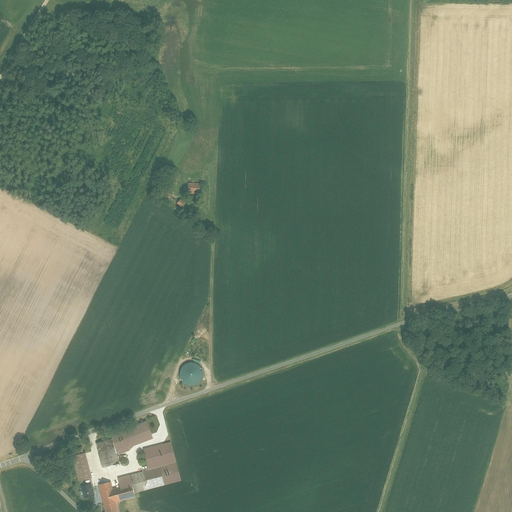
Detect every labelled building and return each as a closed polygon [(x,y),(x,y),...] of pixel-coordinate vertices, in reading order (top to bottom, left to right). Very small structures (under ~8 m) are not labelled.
[(188,194),(199,194),(200,184),(188,183),(188,194)] [(183,364),(183,385),(202,385),(202,364),(183,364)] [(132,443),(133,441),(134,438),(133,436),(131,434),(129,432),(126,432),(124,433),(122,434),(120,437),(120,439),(121,442),(122,444),(125,445),(127,446),(130,445),(132,443)] [(84,481),(92,479),(85,450),(72,453),(79,482),(84,481)] [(151,470),(130,475),(133,485),(135,494),(138,493),(165,486),(161,467),(151,470)] [(123,488),(133,485),(130,475),(130,474),(120,477),(123,488)] [(111,482),(99,485),(105,511),(119,511),(117,503),(136,498),(135,494),(133,485),(123,488),(114,490),(111,482)] [(85,498),(93,496),(91,485),(82,487),(85,498)]
